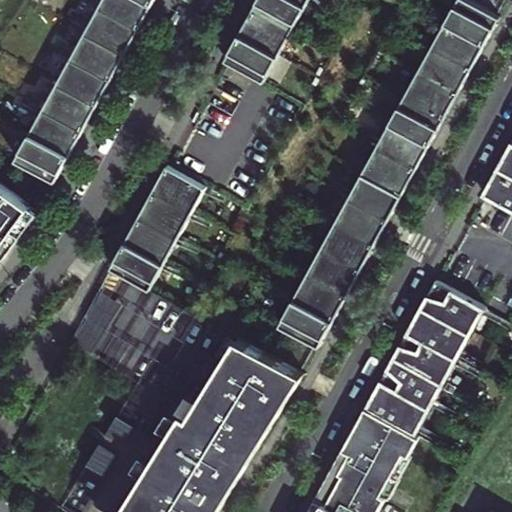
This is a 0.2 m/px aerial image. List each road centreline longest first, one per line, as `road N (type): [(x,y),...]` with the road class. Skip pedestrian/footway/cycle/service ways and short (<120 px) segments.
road 1 (residential): [(272,511),(511,80)]
road 2 (residential): [(208,0),(75,238),(0,330)]
